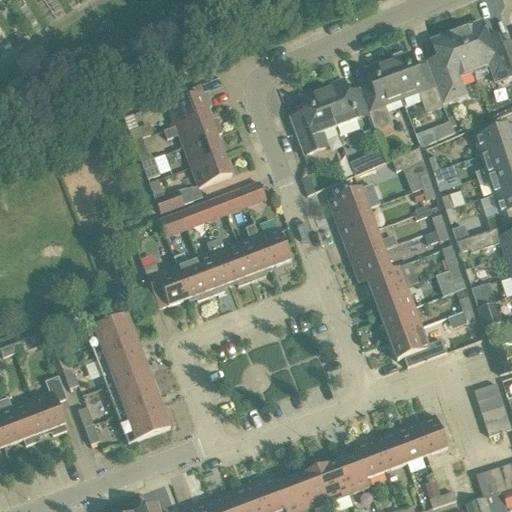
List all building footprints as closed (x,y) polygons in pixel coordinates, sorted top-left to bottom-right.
[(281,0),(227,0),(233,14),(263,1),(268,13),(284,6),(281,0)] [(481,24),(457,33),(472,74),(488,68),(494,84),(511,77),(511,71),(499,37),(488,41),(481,24)] [(426,64),(427,67),(441,106),(466,97),(459,79),(472,74),(457,33),(431,43),(437,60),(426,64)] [(409,55),(387,63),(401,101),(418,94),(426,115),(443,109),(441,106),(427,67),(415,71),(409,55)] [(371,88),(360,92),(369,117),(375,134),(392,128),(384,107),(401,101),(387,63),(364,72),(371,88)] [(330,89),(321,92),(335,130),(369,117),(360,92),(359,91),(348,95),(342,81),(329,86),(330,89)] [(304,115),(289,121),(303,158),(327,149),(321,135),(335,130),(321,92),(311,96),(310,93),(297,98),(304,115)] [(206,94),(167,109),(175,130),(208,117),(205,111),(211,109),(206,94)] [(175,130),(167,133),(172,145),(179,142),(182,150),(215,138),(216,138),(221,136),(216,121),(210,123),(208,117),(175,130)] [(511,134),(510,127),(473,139),(480,159),(511,148),(511,134)] [(137,130),(128,134),(133,146),(142,142),(137,130)] [(436,143),(431,130),(417,135),(422,149),(436,143)] [(215,138),(182,150),(190,170),(223,158),(216,138),(215,138)] [(142,142),(133,146),(137,157),(146,154),(142,142)] [(511,148),(480,159),(486,178),(511,169),(511,148)] [(402,172),(422,164),(418,151),(391,163),(396,175),(402,172)] [(223,158),(190,170),(198,191),(231,178),(223,158)] [(437,159),(428,161),(432,174),(441,171),(437,159)] [(153,161),(140,166),(147,182),(159,177),(153,161)] [(364,175),(359,161),(349,166),(354,179),(364,175)] [(511,169),(486,178),(492,197),(511,190),(511,169)] [(441,171),(432,174),(437,187),(445,184),(441,171)] [(427,176),(418,180),(422,192),(431,188),(427,176)] [(314,196),(308,179),(300,182),(307,199),(314,196)] [(157,183),(148,186),(160,216),(183,207),(177,194),(163,199),(157,183)] [(251,188),(240,192),(243,201),(255,197),(251,188)] [(431,188),(422,192),(425,204),(435,200),(431,188)] [(499,217),(486,221),(490,233),(496,231),(511,225),(511,190),(492,197),(499,217)] [(360,191),(327,203),(335,224),(368,212),(360,191)] [(240,192),(228,197),(231,206),(243,201),(240,192)] [(449,197),(441,200),(445,213),(454,210),(449,197)] [(211,203),(199,208),(203,217),(214,212),(211,203)] [(199,208),(187,212),(191,221),(203,217),(199,208)] [(454,210),(445,213),(449,226),(458,223),(454,210)] [(368,212),(335,224),(343,244),(376,232),(368,212)] [(171,218),(159,223),(162,232),(174,227),(171,218)] [(440,218),(431,221),(435,233),(444,229),(440,218)] [(249,241),(237,245),(251,284),(265,279),(263,273),(269,271),(257,238),(254,229),(246,232),(249,241)] [(444,229),(435,233),(439,245),(448,242),(444,229)] [(278,230),(257,238),(269,271),(290,263),(278,230)] [(490,233),(456,245),(459,256),(469,253),(470,256),(500,246),(504,259),(511,256),(511,234),(499,239),(496,231),(490,233)] [(376,232),(343,244),(350,264),(383,252),(376,232)] [(221,241),(215,244),(218,252),(216,253),(229,286),(235,284),(237,289),(251,284),(237,245),(224,250),(221,241)] [(212,255),(196,261),(211,299),(225,294),(223,288),(229,286),(216,253),(218,252),(215,244),(209,246),(212,255)] [(383,252),(350,264),(358,285),(366,282),(391,272),(383,252)] [(185,256),(173,260),(176,268),(188,301),(195,299),(197,305),(211,299),(196,261),(188,264),(185,256)] [(454,259),(445,262),(449,274),(458,271),(454,259)] [(188,301),(176,268),(158,275),(155,266),(143,271),(158,312),(167,308),(168,309),(188,301)] [(366,282),(373,302),(406,290),(399,269),(391,272),(366,282)] [(473,270),(465,272),(469,285),(477,282),(473,270)] [(458,271),(449,274),(453,286),(462,283),(458,271)] [(406,290),(373,302),(381,322),(414,310),(406,290)] [(482,296),(473,298),(482,324),(490,321),(482,296)] [(467,300),(458,303),(462,315),(471,312),(467,300)] [(414,310),(381,322),(389,342),(422,330),(414,310)] [(471,312),(462,315),(466,327),(475,324),(471,312)] [(126,317),(84,333),(95,362),(137,346),(126,317)] [(422,330),(389,342),(396,363),(403,361),(407,371),(446,356),(441,343),(428,348),(422,330)] [(494,334),(486,337),(490,350),(498,347),(494,334)] [(22,343),(11,347),(14,356),(26,352),(22,343)] [(137,346),(95,362),(106,390),(148,374),(137,346)] [(11,347),(0,351),(0,354),(2,360),(14,356),(11,347)] [(498,347),(490,350),(494,363),(503,360),(498,347)] [(65,354),(56,357),(69,391),(78,388),(65,354)] [(148,374),(106,390),(117,418),(159,402),(148,374)] [(52,394),(31,402),(44,435),(50,433),(52,439),(66,433),(64,427),(65,427),(56,405),(66,402),(58,379),(48,383),(52,394)] [(496,386),(474,394),(477,405),(500,398),(496,386)] [(500,398),(477,405),(481,416),(504,409),(500,398)] [(31,402),(11,410),(24,443),(23,443),(25,449),(40,443),(38,437),(44,435),(31,402)] [(159,402),(117,418),(128,447),(169,431),(159,402)] [(504,409),(481,416),(485,428),(507,420),(504,409)] [(11,410),(0,413),(0,441),(3,450),(23,443),(24,443),(11,410)] [(86,410),(77,413),(90,447),(99,444),(86,410)] [(435,418),(414,426),(427,459),(447,451),(435,418)] [(507,420),(485,428),(489,439),(511,432),(507,420)] [(414,426),(394,434),(406,466),(427,459),(414,426)] [(394,434),(373,441),(386,474),(406,466),(394,434)] [(373,441),(353,449),(356,457),(366,482),(386,474),(373,441)] [(356,457),(336,464),(348,497),(369,489),(366,482),(356,457)] [(336,464),(316,472),(328,505),(348,497),(336,464)] [(511,474),(510,467),(498,470),(506,493),(511,490),(511,474)] [(498,470),(487,474),(494,496),(506,493),(498,470)] [(316,472),(295,479),(307,511),(309,511),(328,505),(316,472)] [(487,474),(476,478),(483,500),(494,496),(487,474)] [(273,479),(252,487),(261,511),(284,511),(275,487),(276,487),(273,479)] [(307,511),(295,479),(276,487),(275,487),(284,511),(307,511)] [(261,511),(252,487),(232,494),(238,511),(261,511)] [(511,493),(502,496),(507,510),(511,508),(511,493)] [(238,511),(232,494),(211,502),(215,511),(238,511)] [(456,503),(453,494),(441,498),(444,508),(456,503)] [(444,508),(441,498),(430,502),(429,503),(432,511),(444,508)] [(502,511),(498,499),(468,508),(469,511),(502,511)] [(215,511),(211,502),(191,510),(191,511),(215,511)]
